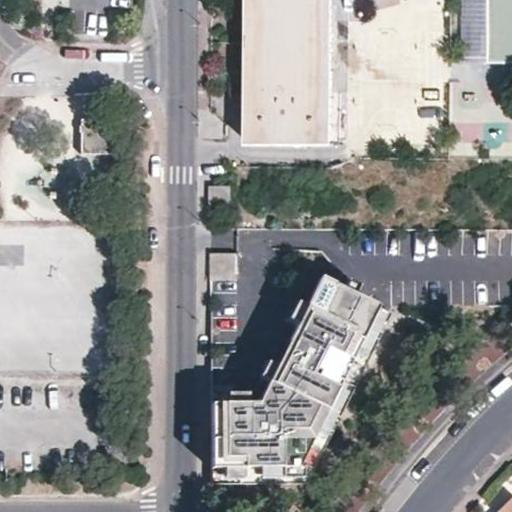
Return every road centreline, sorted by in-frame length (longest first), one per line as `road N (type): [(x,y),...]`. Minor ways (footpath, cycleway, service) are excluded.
road 1 (residential): [(182,0),(182,511)]
road 2 (residential): [(511,411),(429,511)]
